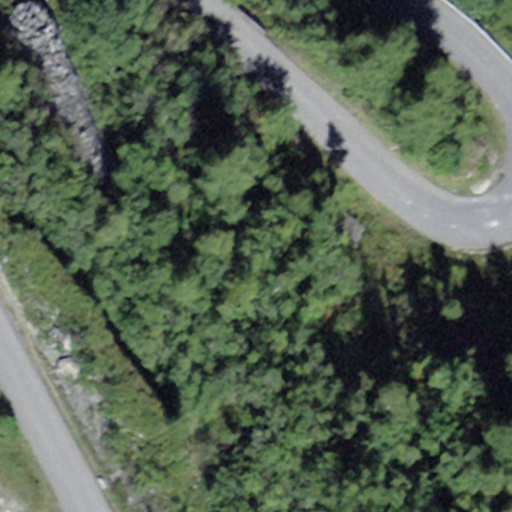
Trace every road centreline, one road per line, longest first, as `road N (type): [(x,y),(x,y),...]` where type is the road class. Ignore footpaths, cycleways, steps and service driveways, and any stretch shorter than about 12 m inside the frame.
road 1 (unclassified): [(194,0),(437,212),(474,222),(511,207)]
road 2 (unclassified): [(89,511),(0,344)]
road 3 (unclassified): [(511,91),(413,0)]
